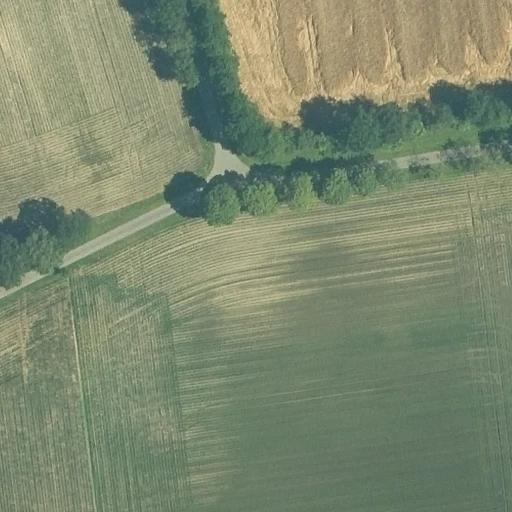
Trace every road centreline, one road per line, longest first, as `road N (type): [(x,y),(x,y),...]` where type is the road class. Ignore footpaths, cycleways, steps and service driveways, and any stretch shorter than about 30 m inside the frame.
road 1 (unclassified): [(511,138),(231,180)]
road 2 (unclassified): [(231,180),(0,295)]
road 3 (unclassified): [(231,180),(178,0)]
